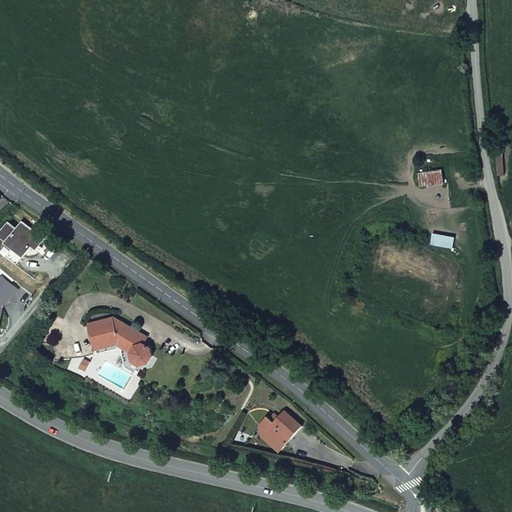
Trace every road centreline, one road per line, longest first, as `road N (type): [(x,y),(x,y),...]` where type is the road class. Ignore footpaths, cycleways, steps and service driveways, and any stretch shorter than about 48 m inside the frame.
road 1 (residential): [(473,0),(487,176),(505,281),(499,345),(466,407),(404,481)]
road 2 (unclassified): [(404,481),(297,386),(0,174)]
road 3 (primary): [(0,394),(69,435),(131,456),(351,511)]
